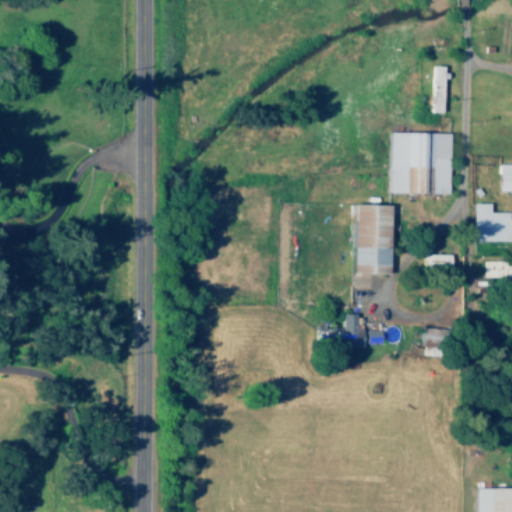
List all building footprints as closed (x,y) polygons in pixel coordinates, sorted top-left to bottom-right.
[(444,133),(384,132),(383,192),(443,193),(444,133)] [(511,163),(493,164),(494,191),(511,190),(511,171),(511,163)] [(466,240),(511,240),(511,219),(505,219),(505,212),(484,211),(484,203),(466,203),(466,240)] [(380,274),(382,205),(345,205),(343,274),(380,274)] [(444,254),(417,254),(417,271),(445,270),(444,254)] [(511,260),(478,259),(477,277),(511,277),(511,260)] [(314,328),(314,341),(323,341),(322,347),(355,347),(356,315),(336,315),(336,328),(314,328)] [(374,329),(359,330),(360,343),(374,342),(374,329)] [(511,511),(511,486),(474,487),(474,511),(511,511)]
